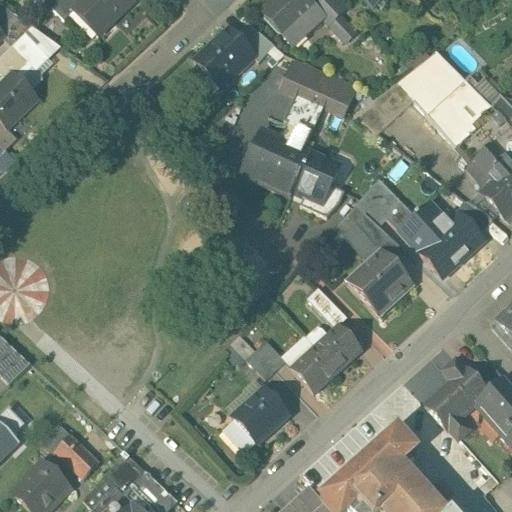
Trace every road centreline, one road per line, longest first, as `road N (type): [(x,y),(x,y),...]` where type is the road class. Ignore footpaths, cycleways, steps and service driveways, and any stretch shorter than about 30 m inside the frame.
road 1 (residential): [(242,511),(458,312)]
road 2 (residential): [(221,2),(113,96)]
